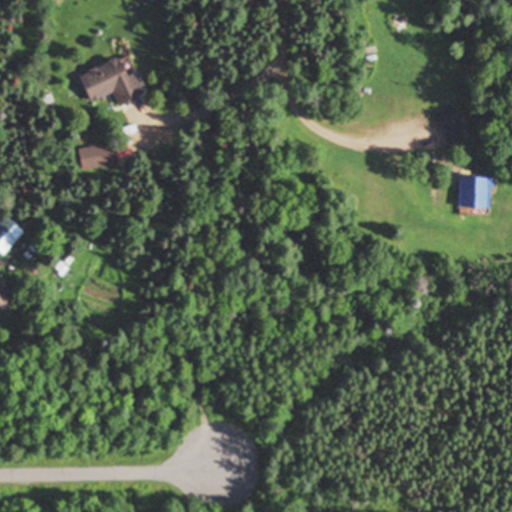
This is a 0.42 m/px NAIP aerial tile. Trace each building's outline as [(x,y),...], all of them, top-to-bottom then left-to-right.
[(91,102),(114,93),(119,105),(145,95),(137,73),(128,76),(121,58),(80,74),(91,102)] [(435,113),(449,143),(465,136),(452,106),(435,113)] [(464,209),(489,209),(489,178),(464,178),(464,209)] [(0,252),(4,256),(25,233),(7,216),(0,224),(0,252)] [(0,312),(10,310),(0,273),(0,312)]
